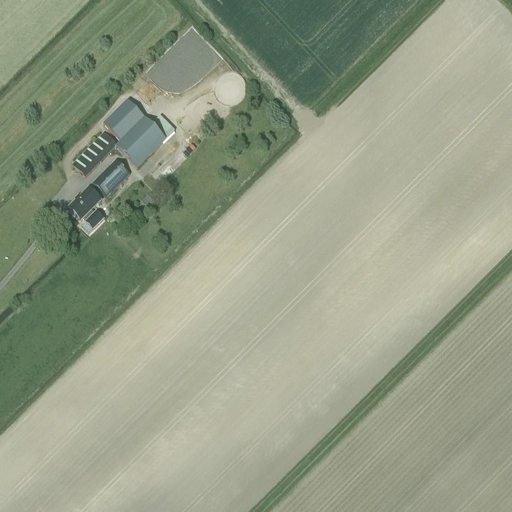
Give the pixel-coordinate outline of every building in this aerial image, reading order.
[(151,126),(127,103),(103,127),(120,144),(117,147),(115,149),(136,171),(166,142),(165,142),(175,132),(160,117),(151,126)] [(117,147),(104,134),(72,166),(85,179),(115,149),(117,147)] [(172,165),(167,160),(153,174),(158,179),(172,165)] [(116,163),(92,186),(106,200),(112,194),(130,176),(116,163)] [(86,225),(92,232),(103,221),(96,214),(94,215),(91,212),(101,202),(89,190),(68,210),(81,222),(83,220),(86,224),(86,225)]
